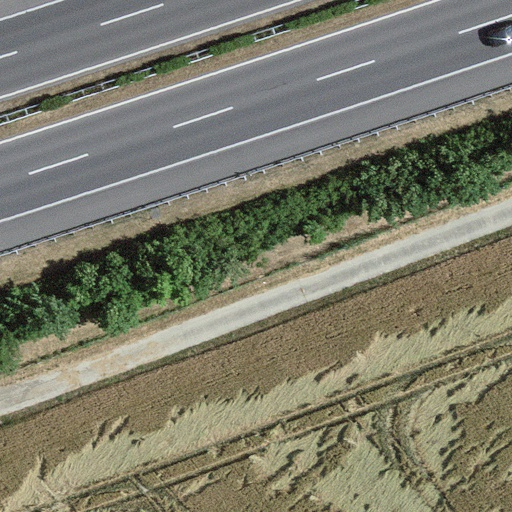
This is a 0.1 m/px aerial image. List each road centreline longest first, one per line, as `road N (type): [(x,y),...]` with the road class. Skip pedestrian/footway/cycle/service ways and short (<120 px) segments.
road 1 (track): [(0,402),(511,212)]
road 2 (motorway): [(0,183),(511,15)]
road 3 (motorway): [(179,0),(0,57)]
